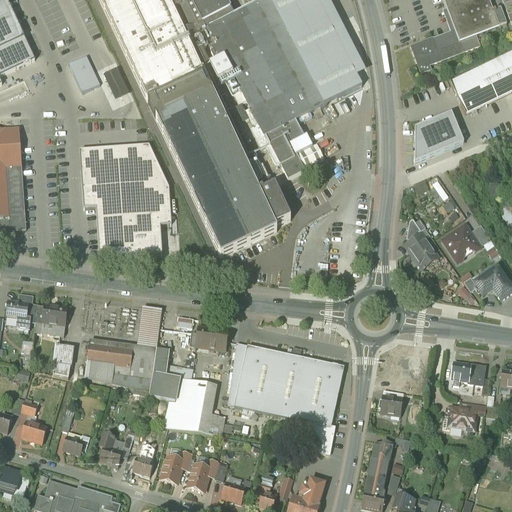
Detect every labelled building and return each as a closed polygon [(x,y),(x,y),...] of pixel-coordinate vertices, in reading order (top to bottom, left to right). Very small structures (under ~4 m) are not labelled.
[(0,0),(0,87),(2,86),(0,82),(0,78),(34,62),(5,0),(0,0)] [(167,0),(99,0),(221,259),(277,233),(275,229),(291,222),(275,188),(268,191),(259,196),(167,0)] [(167,0),(259,196),(268,191),(264,182),(268,180),(263,167),(261,168),(256,156),(253,157),(218,83),(210,66),(202,50),(207,48),(200,33),(206,30),(203,24),(191,29),(181,8),(192,3),(190,0),(167,0)] [(225,0),(190,0),(192,3),(203,24),(206,30),(206,31),(209,29),(233,16),(225,0)] [(315,0),(265,0),(233,16),(209,29),(206,31),(214,39),(216,43),(247,104),(259,126),(274,155),(288,182),(305,173),(304,171),(297,157),(312,149),(307,138),(304,139),(301,132),(300,132),(295,123),(320,110),(362,89),(315,0)] [(493,13),(487,0),(442,0),(455,32),(459,45),(460,45),(477,39),(506,28),(500,11),(493,13)] [(511,0),(504,0),(502,1),(508,17),(511,15),(511,0)] [(214,39),(206,31),(206,30),(200,33),(207,48),(202,50),(210,66),(216,63),(211,54),(212,49),(216,46),(215,43),(216,43),(214,39)] [(455,32),(411,49),(419,70),(428,66),(428,68),(463,55),(460,45),(459,45),(455,32)] [(477,39),(460,45),(463,55),(480,48),(477,39)] [(247,104),(216,43),(215,43),(216,46),(212,49),(211,54),(216,63),(210,66),(218,83),(223,81),(232,98),(234,97),(239,108),(247,104)] [(511,54),(450,85),(465,117),(511,94),(511,54)] [(82,96),(100,88),(86,59),(77,63),(82,74),(73,78),(82,96)] [(82,74),(77,63),(68,67),(73,78),(82,74)] [(116,72),(104,78),(116,103),(128,97),(116,72)] [(249,122),(241,107),(238,108),(246,123),(249,122)] [(258,125),(250,111),(247,112),(255,127),(258,125)] [(451,116),(414,131),(414,166),(463,146),(454,123),(451,116)] [(274,155),(259,126),(251,130),(262,152),(267,150),(271,156),(274,155)] [(0,132),(0,235),(5,235),(26,233),(20,154),(16,150),(5,151),(5,144),(8,144),(8,138),(7,133),(3,133),(0,132)] [(16,150),(20,154),(18,132),(7,133),(8,138),(8,144),(5,144),(5,151),(16,150)] [(312,149),(297,157),(304,171),(324,161),(317,147),(312,149)] [(93,171),(81,172),(83,211),(96,210),(99,261),(162,257),(160,228),(171,228),(169,200),(168,191),(149,148),(141,149),(141,154),(92,158),(93,171)] [(141,154),(141,149),(138,149),(122,150),(95,152),(79,153),(81,172),(93,171),(92,158),(141,154)] [(413,223),(410,225),(406,243),(408,244),(410,246),(421,238),(419,235),(421,235),(413,223)] [(465,229),(443,244),(457,266),(463,262),(464,257),(463,256),(469,252),(470,253),(475,254),(480,251),(470,236),(465,229)] [(491,244),(481,229),(470,236),(480,251),(491,244)] [(437,261),(421,238),(410,246),(406,249),(422,272),(437,261)] [(511,296),(511,292),(497,270),(474,286),(477,291),(483,300),(493,293),(501,304),(511,296)] [(471,281),(463,286),(470,296),(477,291),(474,286),(471,281)] [(33,300),(19,298),(18,306),(8,305),(6,321),(18,322),(17,332),(29,333),(30,326),(36,327),(38,309),(32,308),(33,300)] [(44,310),(38,309),(36,327),(49,328),(48,338),(60,340),(64,340),(67,311),(59,309),(52,308),(52,309),(52,310),(45,309),(44,310)] [(156,356),(156,353),(159,333),(161,314),(143,311),(137,353),(156,356)] [(193,323),(177,320),(176,330),(192,333),(193,323)] [(228,334),(198,330),(197,338),(195,353),(209,354),(209,352),(225,354),(226,345),(228,334)] [(137,353),(89,347),(87,366),(114,369),(112,385),(112,387),(151,395),(153,377),(156,356),(137,353)] [(291,359),(236,347),(228,409),(309,426),(331,431),(331,430),(332,426),(339,392),(344,370),(343,370),(300,361),(301,353),(297,352),(293,351),(291,359)] [(72,353),(57,351),(54,367),(55,367),(70,369),(72,353)] [(169,355),(156,353),(156,356),(153,377),(166,379),(169,355)] [(114,369),(87,366),(85,380),(112,385),(114,369)] [(470,368),(454,366),(451,382),(460,384),(468,385),(471,368),(470,368)] [(70,369),(55,367),(53,379),(68,382),(70,373),(70,369)] [(486,370),(470,367),(470,368),(471,368),(468,385),(468,387),(483,389),(486,370)] [(30,376),(16,373),(15,380),(28,383),(30,376)] [(511,374),(502,373),(500,390),(511,391),(511,374)] [(166,379),(153,377),(150,399),(150,400),(170,404),(174,405),(173,410),(169,409),(163,430),(170,432),(221,442),(225,421),(212,418),(217,389),(185,383),(185,382),(181,381),(180,382),(166,379)] [(383,399),(380,416),(391,418),(391,416),(400,417),(399,419),(400,419),(403,402),(383,399)] [(17,403),(13,416),(20,419),(21,415),(24,405),(17,403)] [(38,409),(24,405),(21,415),(28,418),(35,419),(38,409)] [(486,409),(459,406),(458,413),(475,415),(475,419),(484,420),(484,421),(485,421),(486,409)] [(498,411),(486,409),(485,421),(497,422),(498,411)] [(458,413),(451,412),(450,421),(450,423),(444,422),(443,431),(449,432),(450,430),(473,433),(475,419),(475,415),(458,413)] [(0,416),(0,434),(7,437),(12,420),(4,418),(0,416)] [(35,419),(28,418),(26,425),(34,428),(37,420),(35,419)] [(66,418),(61,434),(68,436),(73,420),(66,418)] [(34,428),(26,425),(21,441),(42,448),(47,431),(34,428)] [(331,431),(309,426),(307,433),(333,439),(335,431),(331,430),(331,431)] [(333,439),(307,433),(304,445),(302,452),(330,457),(333,439)] [(134,439),(127,437),(123,451),(130,453),(134,439)] [(90,441),(82,439),(80,444),(84,445),(82,453),(86,455),(90,441)] [(114,442),(103,439),(100,450),(104,451),(104,450),(111,452),(114,442)] [(80,444),(67,440),(63,454),(80,459),(82,453),(84,445),(80,444)] [(382,447),(374,446),(371,462),(372,462),(363,502),(361,511),(363,511),(382,511),(386,496),(383,496),(389,466),(390,466),(393,450),(393,449),(382,447)] [(111,452),(104,450),(104,451),(100,466),(111,469),(111,468),(118,470),(117,470),(118,470),(122,456),(111,452)] [(169,460),(168,460),(168,461),(161,482),(161,483),(162,483),(176,487),(176,488),(177,488),(177,487),(181,472),(187,473),(192,458),(183,456),(181,464),(169,460)] [(153,467),(136,462),(132,475),(149,480),(153,467)] [(208,472),(195,468),(188,491),(203,496),(208,480),(214,482),(214,483),(218,466),(210,464),(208,472)] [(228,469),(218,466),(214,483),(223,485),(228,469)] [(17,474),(3,470),(0,481),(0,490),(13,495),(12,498),(24,501),(27,490),(28,490),(30,483),(16,478),(17,474)] [(274,481),(262,477),(257,494),(269,497),(271,489),(272,489),(272,488),(274,481)] [(304,504),(292,501),(288,511),(319,511),(320,509),(318,509),(325,487),(310,483),(308,491),(305,500),(304,504)] [(87,495),(50,484),(45,501),(38,499),(34,511),(108,511),(110,507),(86,500),(87,495)] [(246,492),(226,486),(221,501),(241,507),(246,492)] [(284,486),(279,501),(286,503),(291,488),(284,486)] [(308,491),(302,489),(300,498),(305,500),(308,491)] [(257,494),(256,494),(253,504),(254,504),(252,510),(257,511),(272,511),(277,500),(269,497),(257,494)] [(399,511),(403,500),(395,497),(392,510),(398,511),(399,511)] [(411,511),(414,503),(403,500),(399,511),(411,511)] [(437,511),(439,506),(430,503),(426,511),(437,511)]
